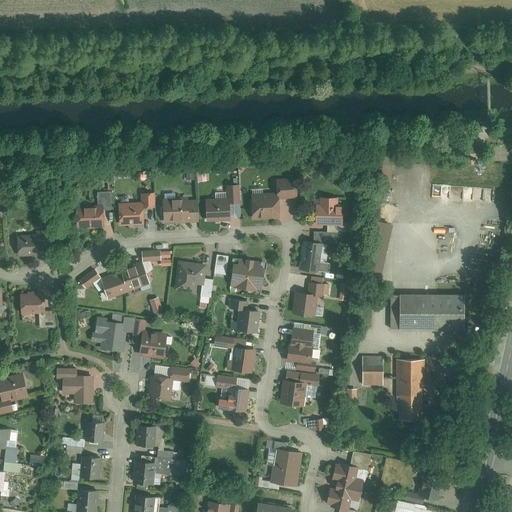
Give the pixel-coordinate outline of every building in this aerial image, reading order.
[(311,201),(312,220),(338,219),(338,200),(333,200),(333,191),(317,192),(317,200),(311,201)] [(253,217),(279,216),(278,194),(252,196),(252,205),(250,207),(251,213),(253,215),(253,217)] [(165,220),(189,219),(188,202),(186,202),(186,199),(164,200),(165,207),(161,207),(162,214),(164,214),(165,220)] [(207,219),(230,218),(229,200),(206,201),(207,219)] [(143,222),(142,204),(119,205),(120,224),(143,222)] [(78,226),(103,224),(101,207),(77,208),(78,226)] [(315,267),(319,239),(323,239),(322,227),(309,228),(309,236),(298,234),(294,264),(315,267)] [(12,231),(14,252),(35,251),(35,239),(47,239),(47,230),(12,231)] [(157,247),(138,247),(139,258),(157,257),(157,247)] [(230,254),(226,281),(256,286),(260,258),(230,254)] [(202,259),(172,255),(168,286),(198,290),(202,259)] [(97,273),(104,293),(145,279),(138,259),(97,273)] [(75,274),(81,282),(96,272),(91,264),(75,274)] [(304,287),(292,286),(290,309),(310,311),(312,290),(319,290),(320,279),(305,277),(304,287)] [(39,287),(17,289),(18,311),(35,310),(36,325),(51,324),(49,306),(41,307),(39,287)] [(458,287),(385,288),(385,323),(459,322),(458,287)] [(151,292),(144,295),(149,310),(157,308),(151,292)] [(255,328),(257,307),(241,306),(242,297),(226,295),(225,303),(233,304),(231,325),(255,328)] [(135,337),(134,350),(160,352),(162,329),(138,327),(139,316),(130,315),(128,336),(135,337)] [(95,346),(120,347),(122,319),(92,317),(90,337),(96,337),(95,346)] [(288,323),(285,340),(307,343),(310,327),(288,323)] [(229,337),(211,334),(209,344),(227,347),(229,337)] [(304,360),(307,343),(285,340),(283,356),(294,358),(292,365),(311,369),(313,361),(304,360)] [(249,369),(251,345),(231,343),(228,367),(249,369)] [(378,352),(357,352),(357,381),(378,381),(378,352)] [(421,354),(392,354),(393,413),(422,413),(421,354)] [(166,370),(147,368),(144,391),(168,393),(170,375),(183,376),(185,365),(167,363),(166,370)] [(69,399),(87,399),(87,370),(73,370),(73,364),(52,364),(52,374),(59,374),(59,391),(69,391),(69,399)] [(280,376),(277,397),(300,400),(302,379),(314,380),(315,371),(285,367),(283,377),(280,376)] [(19,369),(0,373),(0,411),(10,409),(7,397),(25,392),(19,369)] [(242,406),(244,385),(229,384),(230,374),(212,373),(212,384),(223,384),(222,405),(242,406)] [(352,396),(352,384),(342,384),(342,396),(352,396)] [(100,418),(83,417),(81,434),(99,436),(100,418)] [(133,420),(132,440),(152,441),(153,421),(133,420)] [(270,444),(268,460),(295,465),(297,448),(270,444)] [(78,451),(77,473),(96,474),(97,451),(78,451)] [(185,476),(186,460),(141,455),(141,461),(136,461),(134,482),(152,484),(153,467),(170,468),(170,474),(185,476)] [(334,457),(325,501),(346,505),(347,496),(355,498),(360,475),(352,473),(354,461),(334,457)] [(291,482),(295,465),(268,460),(265,478),(291,482)] [(419,493),(433,496),(439,471),(420,466),(414,490),(402,487),(400,494),(417,499),(419,493)] [(93,509),(94,486),(74,485),(73,508),(93,509)] [(203,497),(200,511),(223,511),(224,507),(233,508),(236,492),(227,490),(225,501),(203,497)] [(156,492),(131,491),(129,511),(169,511),(170,503),(156,502),(156,492)] [(250,511),(269,511),(272,499),(254,495),(250,511)] [(288,511),(290,502),(272,499),(269,511),(288,511)]
